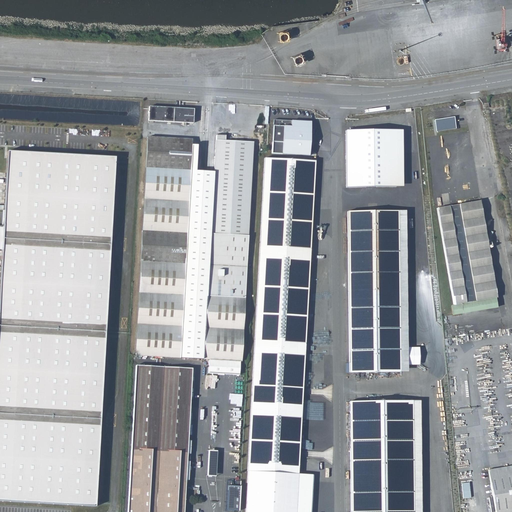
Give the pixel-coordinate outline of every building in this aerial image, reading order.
[(185,124),(193,124),(194,110),(149,107),(148,122),(182,123),(185,124)] [(435,132),(454,129),(453,118),(434,120),(435,132)] [(275,119),(272,153),(310,155),(312,121),(275,119)] [(403,184),(403,129),(348,130),(349,185),(403,184)] [(147,139),(135,356),(180,359),(191,144),(191,141),(147,139)] [(214,170),(211,234),(248,236),(253,142),(246,142),(226,141),(216,141),(214,170)] [(196,144),(191,144),(180,359),(204,360),(214,170),(195,170),(196,144)] [(9,149),(0,326),(0,501),(99,506),(117,157),(9,149)] [(307,351),(311,269),(312,269),(317,163),(267,160),(260,308),(258,349),(250,476),(248,511),(297,511),(299,479),(307,351)] [(499,296),(482,200),(444,206),(441,219),(455,303),(497,296),(499,296)] [(350,375),(400,375),(398,214),(348,214),(350,375)] [(408,375),(405,214),(398,214),(400,375),(408,375)] [(248,236),(211,234),(208,297),(245,299),(248,236)] [(497,296),(455,303),(451,304),(453,313),(498,306),(497,296)] [(241,362),(243,321),(244,320),(245,299),(208,297),(204,360),(241,362)] [(240,363),(209,361),(208,374),(239,376),(240,363)] [(184,511),(192,369),(136,366),(127,511),(184,511)] [(413,511),(413,403),(350,404),(350,511),(413,511)] [(511,465),(487,470),(488,476),(511,471),(511,465)] [(511,471),(488,476),(494,511),(507,511),(511,511),(511,471)] [(299,479),(297,511),(312,511),(314,479),(299,479)]
